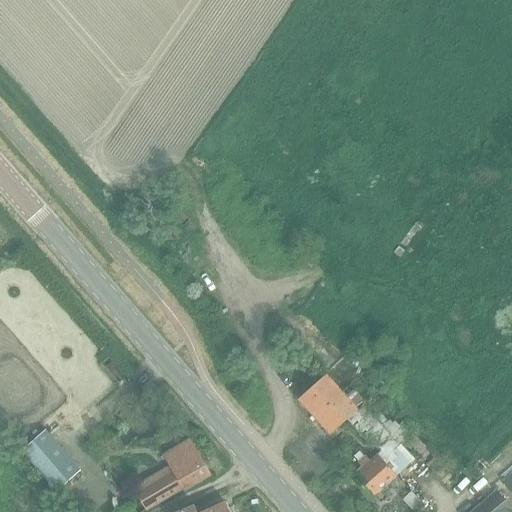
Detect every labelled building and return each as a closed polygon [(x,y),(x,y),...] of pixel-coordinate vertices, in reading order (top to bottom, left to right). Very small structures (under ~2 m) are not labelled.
[(323,374),(304,391),(295,399),(327,435),(343,421),(364,444),(366,442),(377,454),(367,462),(363,458),(355,464),(359,468),(350,476),(369,497),(394,475),(381,461),(396,447),(359,406),(355,409),(323,374)] [(403,400),(390,408),(417,449),(430,441),(403,400)] [(21,452),(56,492),(81,470),(45,430),(21,452)] [(165,455),(174,472),(135,491),(132,486),(142,507),(206,475),(190,442),(165,455)] [(511,472),(503,481),(511,491),(511,472)] [(510,511),(511,511),(511,510),(495,491),(470,511),(510,511)] [(227,511),(222,500),(195,511),(194,511),(227,511)] [(194,511),(195,511),(191,503),(170,511),(194,511)]
